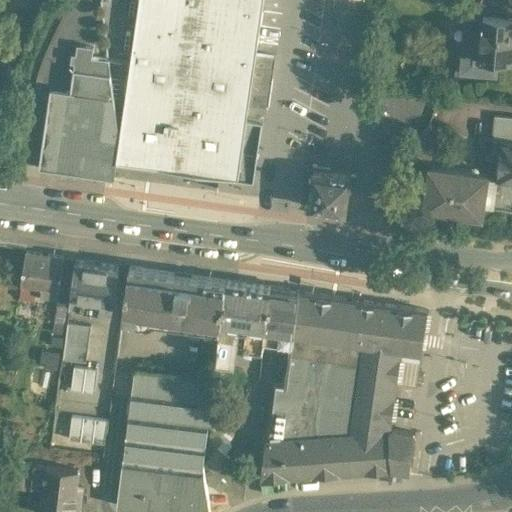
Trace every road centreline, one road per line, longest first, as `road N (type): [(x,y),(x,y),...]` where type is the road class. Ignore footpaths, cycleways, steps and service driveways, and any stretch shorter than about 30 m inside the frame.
road 1 (primary): [(0,202),(384,260)]
road 2 (residential): [(511,485),(478,497),(273,511)]
road 3 (primary): [(384,260),(511,287)]
road 4 (primary): [(511,259),(427,253),(384,260)]
